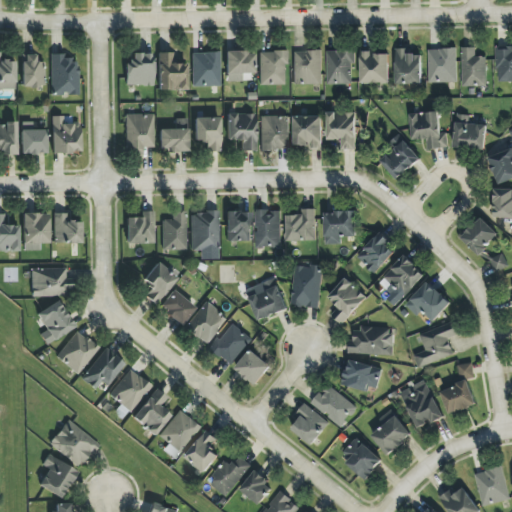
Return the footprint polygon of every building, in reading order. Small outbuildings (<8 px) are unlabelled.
[(511,46),(497,47),(497,82),(511,82),(511,46)] [(463,87),(487,86),(486,57),(476,57),(475,47),(461,48),(463,87)] [(422,84),(422,55),(408,55),(408,48),(396,49),(397,84),(422,84)] [(429,83),(457,82),(456,49),(428,49),(429,83)] [(327,85),(353,84),(353,50),(327,51),(327,85)] [(294,85),(322,84),(321,51),(293,52),(294,85)] [(192,87),(220,86),(219,52),(192,53),(192,87)] [(226,52),(226,82),(242,82),(242,74),(254,73),(254,52),(226,52)] [(259,52),(260,85),(286,85),(286,52),(259,52)] [(390,83),(389,52),(361,53),(361,83),(390,83)] [(187,90),(186,64),(173,64),(172,53),(158,53),(159,91),(187,90)] [(125,62),(125,86),(153,85),(153,54),(132,54),(132,62),(125,62)] [(44,62),(35,62),(35,55),(21,55),(21,88),(44,88),(44,62)] [(51,96),(79,95),(78,60),(65,60),(65,55),(50,55),(51,96)] [(0,89),(15,89),(15,61),(0,60),(0,89)] [(328,140),(342,140),(342,150),(356,150),(356,112),(328,113),(328,140)] [(410,114),(413,140),(427,139),(428,150),(448,148),(447,132),(441,133),(439,112),(410,114)] [(125,115),(126,152),(143,152),(143,148),(154,148),(153,114),(125,115)] [(226,140),(241,140),(241,151),(255,151),(255,114),(227,114),(226,140)] [(486,125),(470,124),(471,115),(456,115),(454,148),(485,149),(486,125)] [(63,116),(51,117),(52,154),(80,153),(79,123),(64,123),(63,116)] [(260,117),(261,150),(289,150),(288,116),(260,117)] [(323,117),(294,116),(294,147),(322,147),(323,117)] [(194,142),(207,142),(208,152),(220,152),(219,118),(194,118),(194,142)] [(159,130),(159,151),(188,150),(187,119),(174,119),(175,129),(159,130)] [(0,150),(2,150),(2,155),(16,156),(17,124),(0,123),(0,150)] [(46,130),(20,130),(21,154),(46,154),(46,130)] [(398,180),(421,159),(399,136),(394,140),(399,146),(381,162),(398,180)] [(511,149),(489,157),(499,185),(511,180),(511,149)] [(511,189),(495,189),(494,215),(500,218),(511,218),(511,189)] [(287,216),(287,242),(316,241),(315,209),(303,209),(303,215),(287,216)] [(256,248),(281,248),(281,210),(256,211),(256,248)] [(162,250),(186,250),(186,211),(172,211),(173,220),(162,220),(162,250)] [(126,244),(154,244),(154,212),(143,212),(143,217),(126,218),(126,244)] [(191,251),(200,251),(201,260),(219,259),(218,212),(191,213),(191,251)] [(250,212),(226,212),(227,242),(251,241),(250,212)] [(356,212),(325,212),(326,244),(341,244),(341,237),(357,237),(356,212)] [(23,214),(23,244),(48,244),(48,213),(23,214)] [(80,243),(81,221),(67,221),(67,214),(54,213),(53,243),(80,243)] [(0,251),(18,252),(19,226),(4,225),(5,215),(0,214),(0,251)] [(499,234),(481,218),(461,239),(479,255),(499,234)] [(394,253),(387,245),(390,241),(381,232),(357,257),(374,274),(394,253)] [(508,267),(503,254),(491,259),(495,272),(508,267)] [(403,299),(425,275),(404,256),(382,279),(403,299)] [(144,297),(156,305),(176,277),(156,263),(143,281),(152,287),(144,297)] [(322,267),(295,265),(292,306),(320,308),(322,267)] [(72,279),(66,279),(66,268),(30,269),(31,297),(73,296),(72,279)] [(328,297),(339,307),(332,315),(342,325),(367,298),(346,278),(328,297)] [(247,289),(258,321),(287,311),(276,279),(247,289)] [(451,304),(428,282),(405,305),(417,317),(423,311),(434,322),(451,304)] [(181,325),(195,308),(172,290),(159,308),(181,325)] [(39,335),(46,346),(74,327),(57,301),(36,315),(46,330),(39,335)] [(227,319),(205,302),(185,328),(206,345),(227,319)] [(454,354),(448,339),(459,335),(454,321),(420,335),(426,351),(414,356),(419,368),(454,354)] [(232,366),(252,338),(231,323),(211,350),(232,366)] [(393,329),(354,327),(354,340),(349,340),(349,354),(392,356),(393,329)] [(56,359),(79,375),(98,347),(75,331),(56,359)] [(102,381),(107,386),(125,365),(107,348),(81,378),(94,390),(102,381)] [(271,366),(251,350),(235,369),(256,386),(271,366)] [(377,389),(383,369),(349,360),(343,385),(368,392),(369,387),(377,389)] [(474,378),(473,364),(459,365),(460,379),(474,378)] [(130,413),(151,387),(130,369),(109,395),(130,413)] [(444,418),(425,380),(400,393),(418,428),(432,421),(433,424),(444,418)] [(449,415),(477,405),(468,381),(441,391),(449,415)] [(311,403),(340,427),(356,407),(327,384),(311,403)] [(160,408),(167,397),(153,389),(133,420),(156,435),(169,414),(160,408)] [(312,445),(329,423),(305,403),(296,414),(301,417),(291,429),(312,445)] [(159,437),(169,444),(164,451),(178,460),(201,426),(178,410),(159,437)] [(413,436),(392,410),(381,418),(385,425),(372,436),(388,456),(413,436)] [(80,468),(99,445),(68,420),(49,444),(80,468)] [(218,440),(205,431),(185,458),(206,473),(218,455),(211,450),(218,440)] [(344,453),(350,459),(346,463),(366,481),(383,461),(357,438),(344,453)] [(41,465),(48,470),(38,485),(59,499),(77,473),(49,454),(41,465)] [(228,496),(250,465),(238,456),(231,466),(224,460),(208,483),(228,496)] [(511,500),(502,467),(475,474),(483,507),(511,500)] [(240,490),(258,504),(273,484),(255,471),(240,490)] [(449,511),(480,511),(465,488),(454,495),(451,490),(440,497),(449,511)] [(296,511),(300,507),(280,492),(264,511),(296,511)] [(145,511),(177,511),(178,511),(149,502),(145,511)]
